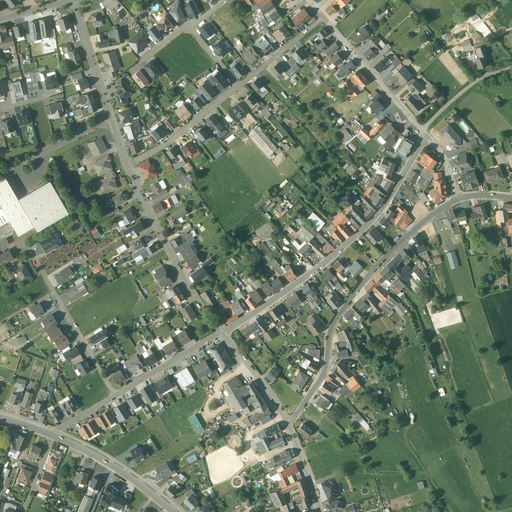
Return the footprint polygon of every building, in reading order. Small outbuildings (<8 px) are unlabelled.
[(21,0),(8,0),(6,2),(11,8),(12,8),(14,7),(14,6),(18,3),(22,0),(21,0)] [(117,0),(106,0),(103,3),(106,7),(105,7),(106,8),(111,13),(118,8),(116,5),(120,3),(117,0)] [(193,1),(189,3),(189,5),(187,6),(187,7),(190,14),(191,15),(195,15),(199,13),(193,0),(193,1)] [(245,0),(249,5),(250,4),(255,10),(270,0),(245,0)] [(289,9),(297,4),(294,0),(292,0),(286,4),(289,9)] [(335,0),(331,4),(331,5),(325,10),(330,16),(336,10),(333,7),(337,3),(338,4),(342,1),(341,0),(335,0)] [(270,2),(260,8),(262,11),(264,14),(270,10),(274,7),(270,2)] [(180,8),(178,4),(175,7),(169,11),(177,21),(179,19),(181,18),(181,20),(185,18),(180,8)] [(166,11),(160,16),(162,19),(165,16),(168,20),(167,20),(168,21),(171,18),(166,11)] [(272,13),(269,15),(273,21),(280,17),(276,11),(272,13)] [(311,17),(305,11),(303,12),(302,11),(297,15),(304,23),(311,17)] [(98,13),(91,15),(93,20),(92,20),(95,28),(101,26),(99,22),(101,21),(100,17),(104,16),(102,12),(99,13),(98,13)] [(260,16),(255,19),(257,23),(258,23),(258,22),(259,21),(265,17),(263,15),(260,16)] [(269,15),(266,17),(265,17),(267,22),(268,24),(273,21),(269,15)] [(304,23),(297,15),(292,20),(295,23),(299,27),(304,23)] [(168,20),(165,16),(162,19),(158,21),(166,31),(173,25),(170,22),(170,23),(168,21),(167,20),(168,20)] [(489,26),(491,25),(491,24),(496,21),(492,16),(485,20),(489,26)] [(66,18),(58,20),(61,30),(64,29),(70,28),(66,18)] [(39,21),(39,22),(41,38),(48,37),(51,36),(50,30),(49,19),(39,21)] [(496,30),(501,27),(498,21),(492,24),(496,30)] [(41,38),(39,22),(29,23),(31,34),(31,40),(34,40),(41,39),(41,38)] [(217,29),(211,22),(208,25),(214,32),(217,29)] [(161,30),(156,23),(153,25),(154,26),(159,32),(161,30)] [(203,27),(199,30),(206,38),(214,32),(208,25),(207,24),(203,27)] [(21,25),(13,27),(16,38),(24,36),(21,25)] [(7,38),(3,39),(2,33),(6,32),(4,26),(0,26),(0,46),(0,48),(9,46),(14,45),(12,37),(10,38),(7,38)] [(154,26),(148,31),(151,35),(154,40),(155,41),(162,35),(159,32),(154,26)] [(290,33),(283,26),(275,32),(280,38),(277,40),(279,42),(290,33)] [(110,40),(109,40),(110,46),(121,44),(120,41),(124,40),(122,28),(114,30),(115,34),(116,39),(110,40)] [(323,28),(317,33),(316,33),(318,36),(321,39),(328,34),(323,28)] [(357,33),(354,36),(354,37),(359,42),(369,34),(363,28),(357,33)] [(148,37),(143,30),(139,33),(140,34),(145,40),(148,37)] [(316,33),(307,40),(311,44),(314,41),(313,40),(318,36),(316,33)] [(140,34),(134,39),(135,40),(130,44),(137,53),(139,53),(140,52),(140,50),(143,48),(143,47),(147,43),(145,40),(140,34)] [(379,41),(375,36),(372,39),(367,43),(371,48),(373,47),(375,50),(376,49),(380,46),(377,43),(379,41)] [(261,41),(258,44),(262,49),(269,44),(264,38),(261,41)] [(103,41),(101,41),(98,42),(99,48),(110,46),(109,40),(103,41)] [(228,49),(222,40),(213,47),(220,56),(221,54),(228,49)] [(318,46),(316,47),(316,48),(315,49),(318,53),(320,51),(320,53),(328,47),(323,41),(318,46)] [(256,42),(251,46),(258,55),(263,51),(262,50),(262,49),(258,44),(257,42),(256,42)] [(334,43),(324,51),(328,57),(338,48),(334,43)] [(262,49),(262,50),(263,51),(267,55),(274,49),(269,44),(262,49)] [(471,44),(462,47),(464,53),(473,50),(471,44)] [(69,45),(62,47),(64,55),(67,54),(67,53),(72,52),(69,45)] [(251,46),(241,54),(250,65),(254,62),(252,61),(259,56),(258,55),(251,46)] [(385,46),(382,48),(382,49),(379,52),(382,56),(389,50),(385,46)] [(483,46),(474,49),(478,59),(486,56),(487,56),(483,46)] [(300,48),(292,54),(298,62),(305,57),(303,54),(304,53),(302,51),(300,48)] [(370,48),(363,54),(369,60),(376,55),(376,54),(373,52),(370,48)] [(231,52),(228,49),(221,54),(224,57),(231,52)] [(302,51),(304,53),(303,54),(305,57),(306,58),(310,55),(304,49),(302,51)] [(72,52),(67,53),(67,54),(71,64),(74,63),(75,64),(81,63),(77,50),(72,52)] [(114,51),(103,55),(104,55),(107,65),(105,66),(107,72),(108,72),(114,70),(119,68),(118,68),(115,61),(117,61),(114,52),(114,51)] [(343,60),(337,53),(330,59),(326,63),(329,66),(333,62),(336,66),(343,60)] [(478,59),(475,60),(479,69),(487,66),(485,61),(487,61),(486,56),(478,59)] [(245,64),(240,58),(235,62),(237,64),(239,63),(242,67),(245,64)] [(397,58),(390,63),(395,69),(401,64),(402,63),(397,58)] [(402,63),(401,64),(405,67),(406,66),(408,67),(412,63),(407,58),(402,63)] [(157,68),(151,61),(144,66),(150,74),(153,78),(154,77),(155,79),(161,73),(160,72),(157,68)] [(345,66),(345,67),(341,70),(340,71),(341,74),(344,75),(349,70),(354,66),(351,61),(345,66)] [(381,62),(381,61),(375,67),(380,73),(387,67),(384,64),(381,62)] [(237,64),(231,69),(238,77),(246,71),(242,67),(239,63),(237,64)] [(283,70),(278,63),(271,69),(276,76),(277,76),(280,73),(283,70)] [(296,64),(291,68),(295,73),(300,68),(296,64)] [(398,72),(395,75),(390,80),(394,84),(399,79),(404,84),(412,77),(408,72),(407,73),(403,69),(404,68),(403,67),(398,72)] [(114,70),(108,72),(110,78),(116,76),(114,70)] [(148,80),(140,70),(133,76),(141,86),(148,80)] [(364,77),(358,70),(352,76),(355,79),(351,83),(348,79),(345,82),(344,83),(346,86),(349,89),(353,86),(364,77)] [(45,71),(39,73),(41,81),(45,80),(44,79),(47,78),(45,71)] [(213,77),(211,78),(216,83),(221,90),(228,83),(219,72),(213,77)] [(26,82),(29,94),(39,91),(37,82),(34,73),(29,74),(31,81),(26,82)] [(208,79),(213,85),(216,83),(211,78),(213,77),(211,75),(207,78),(208,79)] [(58,87),(56,76),(47,78),(44,79),(45,80),(47,90),(51,88),(52,89),(54,88),(58,87)] [(364,77),(353,86),(355,88),(359,84),(362,88),(369,82),(364,77)] [(82,78),(77,79),(79,85),(75,86),(77,91),(84,89),(88,88),(89,87),(86,80),(84,81),(83,79),(82,79),(82,78)] [(125,84),(121,79),(116,83),(120,88),(125,84)] [(213,85),(208,79),(205,82),(205,83),(207,82),(211,87),(213,85)] [(262,85),(257,79),(251,84),(256,91),(259,88),(262,85)] [(414,79),(407,85),(409,88),(416,82),(414,79)] [(416,82),(409,88),(414,93),(416,95),(419,93),(423,88),(417,81),(416,82)] [(22,90),(20,84),(19,82),(11,84),(13,90),(15,99),(23,97),(22,90)] [(211,87),(207,82),(205,83),(199,88),(202,92),(208,100),(216,93),(211,87)] [(120,88),(118,90),(116,93),(115,94),(116,95),(117,96),(118,97),(116,98),(119,107),(128,104),(126,98),(124,98),(124,97),(131,91),(125,84),(120,88)] [(355,88),(353,86),(349,89),(352,92),(355,97),(359,93),(355,88)] [(427,92),(426,93),(430,98),(437,92),(433,87),(431,88),(427,92)] [(269,92),(266,89),(262,92),(259,95),(262,98),(269,92)] [(79,97),(79,99),(81,104),(87,102),(88,106),(95,104),(91,93),(79,97)] [(416,95),(414,93),(411,96),(416,102),(419,99),(416,95)] [(256,101),(251,94),(244,99),(245,99),(250,106),(257,101),(256,101)] [(373,98),(371,100),(373,103),(376,100),(378,102),(382,98),(377,94),(373,98)] [(406,100),(405,101),(410,107),(416,102),(411,96),(409,97),(406,100)] [(197,109),(203,104),(198,97),(191,102),(196,108),(197,109)] [(378,102),(376,100),(373,103),(369,107),(372,109),(371,112),(375,112),(377,114),(384,108),(378,102)] [(196,108),(191,102),(188,105),(193,111),(196,108)] [(416,102),(410,107),(415,113),(421,107),(420,105),(416,102)] [(61,103),(48,106),(49,107),(51,115),(55,114),(56,119),(63,117),(62,112),(63,112),(61,103)] [(95,104),(88,106),(89,108),(88,109),(89,113),(90,113),(97,111),(95,104)] [(183,104),(176,111),(179,114),(183,119),(183,120),(191,114),(187,109),(183,104)] [(237,104),(232,108),(228,111),(237,121),(236,120),(240,116),(241,117),(245,113),(237,104)] [(80,108),(74,111),(76,117),(82,115),(83,115),(81,111),(80,108)] [(81,111),(83,115),(82,115),(83,118),(90,115),(90,113),(89,113),(88,109),(81,111)] [(124,112),(119,113),(122,122),(123,122),(129,120),(133,119),(132,116),(130,110),(124,112)] [(24,113),(24,112),(19,113),(19,114),(17,115),(17,116),(19,126),(28,124),(29,124),(27,116),(26,113),(25,113),(24,113)] [(218,122),(212,115),(206,120),(211,126),(212,127),(218,122)] [(11,120),(7,121),(6,122),(4,123),(3,122),(2,122),(4,130),(5,133),(9,132),(10,131),(13,130),(11,120)] [(166,128),(160,121),(157,124),(159,126),(163,131),(166,128)] [(218,122),(212,127),(211,126),(211,127),(217,134),(224,129),(218,122)] [(380,122),(374,127),(376,128),(374,130),(376,132),(383,125),(380,122)] [(139,123),(131,125),(124,128),(125,132),(127,131),(129,138),(137,136),(138,134),(137,133),(136,132),(135,129),(141,128),(139,123)] [(347,127),(346,125),(337,134),(338,136),(339,136),(346,143),(351,138),(352,138),(355,136),(354,135),(351,137),(345,129),(347,127)] [(163,131),(159,126),(152,132),(154,135),(158,139),(158,140),(163,135),(164,135),(165,134),(165,133),(165,132),(164,132),(163,131)] [(390,126),(380,136),(386,142),(388,140),(389,141),(392,139),(398,133),(390,126)] [(257,127),(249,133),(272,159),(275,157),(272,154),(277,149),(257,127)] [(369,133),(363,127),(359,132),(368,141),(372,136),(369,133)] [(450,127),(445,131),(443,130),(439,133),(442,137),(443,136),(446,138),(450,142),(450,146),(460,147),(460,139),(450,127)] [(203,128),(196,133),(202,141),(208,137),(209,136),(206,132),(203,128)] [(224,129),(217,134),(221,138),(227,133),(224,129)] [(246,136),(242,131),(237,135),(242,140),(246,136)] [(469,140),(476,137),(473,131),(466,134),(469,140)] [(150,135),(146,138),(150,145),(155,142),(150,135)] [(100,138),(88,145),(94,156),(106,150),(100,138)] [(345,147),(354,139),(353,138),(344,145),(345,147)] [(410,150),(414,144),(403,138),(394,153),(405,159),(409,153),(410,153),(411,150),(410,150)] [(389,141),(388,140),(386,142),(383,145),(387,149),(395,142),(392,139),(389,141)] [(476,140),(469,142),(472,149),(478,147),(476,141),(476,140)] [(138,142),(130,145),(133,154),(141,151),(140,149),(139,145),(138,142)] [(195,151),(189,142),(182,147),(183,148),(187,154),(188,156),(195,151)] [(174,147),(166,152),(171,159),(172,159),(175,157),(179,154),(174,147)] [(179,154),(175,157),(178,161),(179,163),(183,160),(179,154)] [(435,161),(426,154),(420,163),(425,166),(429,169),(430,168),(435,161)] [(458,158),(453,160),(456,166),(467,161),(465,156),(465,155),(458,158)] [(108,156),(93,164),(97,173),(102,170),(103,173),(112,169),(108,162),(110,161),(108,156)] [(388,161),(383,159),(379,166),(385,168),(388,161)] [(178,161),(175,164),(175,163),(172,165),(176,170),(179,168),(185,164),(183,160),(179,163),(178,161)] [(148,161),(139,165),(138,168),(143,170),(151,166),(150,166),(148,161)] [(395,164),(388,161),(385,168),(392,171),(395,164)] [(467,161),(456,166),(458,171),(463,169),(469,167),(469,166),(467,161)] [(377,170),(386,176),(388,174),(385,173),(386,169),(385,168),(379,166),(375,164),(372,168),(377,170)] [(151,166),(143,170),(143,172),(147,174),(145,178),(150,179),(151,177),(153,177),(156,175),(155,172),(153,172),(154,168),(152,165),(150,166),(151,166)] [(429,169),(425,166),(422,170),(426,173),(430,176),(434,171),(430,168),(429,169)] [(79,175),(86,173),(83,167),(77,169),(79,175)] [(176,171),(181,184),(188,181),(182,169),(176,171)] [(495,169),(484,173),(487,182),(498,179),(498,181),(504,179),(500,169),(496,171),(495,169)] [(386,176),(377,170),(375,174),(383,178),(384,180),(386,176)] [(418,175),(412,171),(407,180),(413,184),(418,175)] [(474,171),(461,176),(466,190),(479,185),(474,171)] [(426,173),(423,178),(430,182),(433,178),(430,176),(426,173)] [(383,178),(375,174),(372,178),(371,180),(375,183),(378,185),(380,182),(383,178)] [(391,176),(388,174),(386,176),(384,180),(388,181),(384,188),(388,192),(396,179),(391,176)] [(106,179),(96,184),(98,188),(101,187),(105,194),(117,188),(114,182),(115,181),(113,177),(113,175),(106,179)] [(0,182),(0,206),(1,208),(13,229),(18,236),(33,227),(18,200),(5,179),(0,182)] [(435,182),(436,191),(430,194),(430,193),(430,194),(436,204),(442,200),(441,199),(443,198),(444,198),(445,198),(446,197),(446,196),(446,195),(444,180),(442,181),(435,182)] [(49,181),(18,200),(33,227),(36,232),(68,213),(49,181)] [(159,182),(150,187),(154,194),(150,196),(153,200),(167,193),(165,188),(163,189),(159,182)] [(375,183),(372,188),(370,187),(365,193),(370,196),(374,190),(378,185),(375,183)] [(378,185),(374,190),(377,193),(377,194),(378,195),(384,198),(388,193),(381,187),(378,185)] [(419,198),(423,204),(428,200),(423,192),(419,198)] [(122,193),(111,199),(116,207),(126,201),(122,193)] [(370,201),(365,196),(361,200),(366,205),(370,201)] [(376,197),(375,199),(374,198),(371,201),(378,207),(382,201),(376,197)] [(170,198),(164,201),(166,204),(168,208),(173,205),(170,198)] [(377,208),(370,201),(366,205),(369,208),(374,213),(377,208)] [(160,203),(153,207),(157,214),(164,210),(161,205),(160,203)] [(353,204),(343,213),(346,217),(351,213),(357,208),(353,204)] [(483,206),(476,208),(476,207),(472,208),(475,217),(472,218),(473,224),(479,222),(487,220),(487,219),(483,206)] [(285,213),(279,207),(274,212),(280,217),(285,213)] [(0,240),(5,238),(12,234),(13,229),(1,208),(0,208),(0,240)] [(357,208),(351,213),(356,218),(361,213),(357,208)] [(136,219),(129,209),(115,217),(118,222),(122,220),(126,225),(136,219)] [(388,209),(383,216),(389,220),(391,218),(394,213),(388,209)] [(503,210),(498,211),(500,223),(508,222),(508,221),(507,211),(503,211),(503,210)] [(306,218),(317,230),(324,224),(313,212),(306,218)] [(361,213),(356,218),(362,225),(368,220),(361,212),(361,213)] [(453,212),(446,215),(448,219),(449,222),(456,218),(454,214),(453,212)] [(464,212),(454,214),(456,218),(457,222),(466,220),(464,212)] [(400,213),(395,220),(400,223),(405,216),(400,213)] [(176,215),(167,220),(171,228),(179,225),(177,219),(178,218),(176,215)] [(341,215),(332,222),(334,224),(338,221),(343,217),(341,215)] [(407,215),(401,223),(399,226),(400,227),(403,230),(413,221),(407,215)] [(306,223),(299,216),(295,220),(303,227),(306,223)] [(389,220),(383,216),(379,222),(385,227),(390,221),(389,220)] [(400,223),(395,220),(395,221),(391,218),(389,220),(390,221),(394,224),(397,226),(398,227),(400,223)] [(448,219),(444,220),(447,228),(449,231),(452,230),(449,222),(448,219)] [(444,220),(437,222),(440,231),(447,228),(444,220)] [(342,225),(338,221),(334,224),(338,230),(343,226),(342,225)] [(144,230),(140,222),(133,227),(128,230),(129,233),(135,230),(137,234),(144,230)] [(268,223),(255,232),(258,237),(261,241),(275,232),(268,223)] [(319,234),(306,223),(303,227),(296,234),(299,236),(309,245),(313,241),(311,239),(314,235),(316,237),(319,234)] [(327,229),(331,234),(336,230),(332,225),(327,229)] [(351,235),(343,226),(338,230),(346,239),(351,235)] [(296,239),(299,236),(296,234),(291,228),(288,231),(296,239)] [(344,238),(336,230),(331,234),(336,239),(339,242),(344,238)] [(375,235),(371,230),(366,235),(373,244),(378,240),(379,240),(375,235)] [(254,231),(250,234),(254,240),(258,237),(255,232),(254,231)] [(103,240),(99,232),(94,234),(98,242),(103,240)] [(384,239),(378,232),(375,235),(379,240),(378,240),(380,242),(384,239)] [(191,234),(187,235),(188,236),(184,239),(185,242),(193,238),(191,234)] [(418,234),(413,239),(417,247),(423,244),(418,234)] [(49,237),(40,242),(43,248),(55,240),(53,235),(52,235),(49,237)] [(196,236),(193,238),(185,242),(187,245),(192,242),(197,239),(196,236)] [(178,237),(171,241),(174,248),(182,244),(180,240),(178,237)] [(5,238),(0,240),(0,248),(8,244),(5,238)] [(506,256),(511,255),(511,247),(508,248),(507,239),(502,240),(504,249),(505,249),(506,256)] [(55,240),(43,248),(46,253),(55,247),(59,245),(58,245),(55,240)] [(140,240),(131,245),(133,248),(132,248),(134,252),(144,246),(140,240)] [(320,248),(313,241),(309,245),(312,248),(312,249),(315,252),(320,248)] [(327,242),(327,241),(323,245),(324,246),(329,251),(333,247),(327,242)] [(187,245),(183,247),(185,250),(190,247),(191,248),(195,246),(192,242),(187,245)] [(275,257),(263,243),(257,248),(262,254),(260,256),(267,264),(266,264),(268,266),(271,268),(277,264),(274,259),(275,257)] [(307,243),(299,251),(305,258),(309,254),(308,253),(312,249),(312,248),(309,245),(307,243)] [(423,244),(417,247),(418,249),(419,248),(422,253),(426,251),(423,244)] [(152,245),(145,249),(146,249),(147,252),(149,255),(156,251),(152,245)] [(124,246),(116,251),(118,255),(119,255),(127,250),(124,246)] [(190,247),(185,250),(181,253),(183,256),(186,261),(195,255),(191,248),(190,247)] [(320,248),(315,252),(322,258),(326,254),(321,249),(320,248)] [(406,253),(403,249),(398,254),(404,259),(406,262),(408,261),(407,259),(410,257),(406,253)] [(0,256),(0,255),(0,263),(1,266),(13,259),(8,251),(0,256)] [(142,255),(140,252),(133,256),(137,263),(146,258),(145,257),(143,254),(142,255)] [(455,253),(448,255),(452,269),(459,268),(455,253)] [(195,255),(186,261),(191,268),(191,267),(196,264),(200,262),(195,255)] [(396,256),(387,265),(392,271),(393,271),(396,274),(397,274),(402,270),(397,265),(401,262),(396,256)] [(203,268),(204,269),(214,263),(211,258),(202,264),(204,267),(203,268)] [(338,261),(333,266),(338,271),(336,273),(342,280),(346,276),(340,270),(344,267),(343,266),(338,261)] [(351,266),(348,270),(355,277),(363,268),(356,261),(351,266)] [(284,274),(277,264),(271,268),(274,270),(275,271),(281,276),(284,274)] [(17,269),(14,270),(15,271),(21,282),(31,277),(24,265),(22,266),(17,269)] [(72,265),(60,272),(64,279),(76,272),(72,265)] [(289,265),(284,268),(285,271),(287,270),(287,271),(284,273),(290,281),(296,276),(289,265)] [(392,271),(387,265),(385,267),(388,271),(389,271),(392,274),(394,273),(392,271)] [(411,269),(408,265),(405,267),(411,274),(414,272),(411,269)] [(388,271),(385,267),(380,272),(385,278),(386,279),(392,274),(389,271),(388,271)] [(411,274),(405,267),(402,270),(409,276),(411,274)] [(417,271),(414,267),(411,269),(414,272),(422,281),(425,278),(419,272),(417,271)] [(204,269),(203,268),(191,276),(196,282),(207,274),(204,269)] [(171,282),(164,270),(163,270),(157,274),(154,275),(161,287),(164,286),(171,282)] [(328,270),(322,274),(330,285),(333,282),(330,279),(334,276),(328,270)] [(409,276),(402,270),(397,274),(403,281),(409,276)] [(385,278),(380,272),(373,279),(379,285),(380,283),(385,278)] [(422,281),(414,272),(411,274),(421,286),(424,283),(422,281)] [(290,281),(284,273),(284,274),(281,276),(286,283),(290,281)] [(403,283),(398,277),(392,282),(397,288),(403,283)] [(278,278),(269,284),(273,290),(275,291),(283,285),(278,278)] [(386,279),(385,278),(380,283),(383,286),(385,284),(388,287),(389,286),(388,286),(391,284),(386,279)] [(380,286),(372,280),(367,284),(371,288),(375,292),(376,291),(380,286)] [(253,282),(250,285),(254,291),(255,290),(256,290),(258,289),(253,282)] [(268,282),(264,284),(264,283),(261,286),(260,286),(261,287),(267,295),(273,290),(269,284),(268,282)] [(397,288),(392,282),(391,284),(388,286),(389,286),(395,294),(399,290),(397,288)] [(308,284),(302,288),(306,295),(312,291),(308,284)] [(78,289),(66,297),(71,303),(83,296),(81,294),(87,291),(85,289),(85,288),(84,286),(78,289)] [(176,286),(169,291),(172,296),(173,298),(180,293),(176,286)] [(388,295),(380,286),(376,291),(384,299),(388,295)] [(254,291),(253,292),(253,293),(250,296),(251,296),(256,302),(262,298),(256,290),(255,290),(254,291)] [(312,291),(306,295),(310,300),(316,295),(312,291)] [(380,306),(387,315),(394,308),(398,304),(388,295),(384,299),(376,291),(375,292),(383,299),(385,301),(380,306)] [(368,292),(362,298),(365,301),(366,301),(371,296),(368,292)] [(180,293),(173,298),(175,301),(177,305),(185,300),(180,293)] [(239,296),(236,293),(233,295),(237,301),(238,300),(239,303),(242,301),(239,296)] [(295,293),(287,299),(287,298),(286,299),(293,308),(293,307),(301,302),(299,298),(295,293)] [(316,295),(310,300),(314,306),(320,302),(316,295)] [(256,302),(251,296),(245,300),(252,310),(258,306),(256,302)] [(302,296),(299,298),(301,302),(304,305),(307,302),(302,296)] [(338,302),(333,296),(327,300),(334,308),(340,304),(338,302)] [(213,306),(207,297),(203,300),(209,308),(213,306)] [(362,298),(361,297),(358,301),(359,302),(358,303),(364,310),(369,306),(365,301),(362,298)] [(373,298),(368,302),(366,301),(365,301),(369,306),(370,305),(377,314),(383,310),(380,306),(379,304),(373,298)] [(237,301),(230,305),(231,306),(232,308),(236,314),(237,315),(244,311),(239,303),(238,300),(237,301)] [(229,303),(220,308),(223,313),(224,314),(232,308),(230,305),(229,303)] [(364,310),(358,303),(356,305),(362,312),(364,310)] [(407,312),(400,303),(394,308),(401,317),(407,312)] [(35,306),(29,310),(30,311),(31,311),(36,318),(41,315),(41,314),(44,312),(40,304),(35,306)] [(356,305),(355,304),(350,309),(354,314),(359,319),(359,318),(363,315),(364,314),(356,305)] [(189,306),(183,310),(180,312),(187,323),(196,317),(189,306)] [(281,314),(276,307),(269,312),(274,319),(277,317),(281,314)] [(220,308),(214,312),(216,317),(222,314),(223,313),(220,308)] [(315,313),(311,317),(315,322),(316,321),(318,323),(321,321),(316,314),(315,313)] [(222,314),(216,317),(223,328),(230,324),(227,320),(226,321),(222,314)] [(52,316),(42,322),(46,328),(45,329),(52,325),(53,326),(55,325),(57,324),(52,316)] [(280,321),(277,323),(280,327),(287,322),(284,318),(280,321)] [(359,319),(352,324),(356,328),(361,322),(360,322),(362,320),(359,318),(359,319)] [(261,327),(256,320),(250,325),(255,332),(257,330),(261,327)] [(318,323),(316,321),(315,322),(312,325),(309,327),(315,335),(323,329),(318,323)] [(52,325),(45,329),(47,333),(56,327),(55,325),(53,326),(52,325)] [(250,325),(241,331),(246,338),(253,332),(254,333),(253,334),(256,337),(257,336),(255,332),(250,325)] [(56,327),(47,333),(49,337),(56,333),(55,332),(58,330),(56,327)] [(353,341),(346,328),(339,332),(344,341),(345,340),(347,342),(353,341)] [(58,330),(55,332),(56,333),(49,337),(53,343),(55,342),(64,337),(59,329),(58,330)] [(95,336),(90,338),(93,343),(95,342),(96,344),(105,339),(108,336),(104,330),(102,332),(97,335),(95,336)] [(275,336),(270,330),(264,335),(268,341),(275,336)] [(177,336),(176,336),(177,336),(182,346),(191,341),(185,331),(177,336)] [(64,337),(55,342),(59,348),(65,345),(65,346),(67,345),(69,344),(65,336),(64,337)] [(20,338),(17,338),(8,343),(9,345),(11,345),(13,347),(15,346),(16,347),(23,343),(20,338)] [(105,339),(96,344),(100,351),(109,346),(108,344),(105,339)] [(162,345),(158,340),(154,343),(159,352),(163,349),(166,347),(164,344),(162,345)] [(344,341),(334,344),(336,349),(340,348),(342,347),(343,346),(347,344),(347,342),(345,340),(344,341)] [(353,341),(347,342),(347,344),(349,349),(349,352),(355,351),(354,347),(356,347),(353,341)] [(170,345),(168,342),(164,344),(166,347),(163,349),(167,356),(172,354),(178,350),(173,343),(170,345)] [(209,351),(214,358),(224,351),(220,344),(214,348),(209,351)] [(140,346),(135,349),(139,357),(142,355),(144,354),(141,349),(140,346)] [(75,347),(63,354),(67,360),(71,358),(79,353),(75,347)] [(315,349),(308,349),(307,353),(310,354),(310,355),(316,358),(319,358),(320,350),(315,349)] [(341,351),(337,352),(339,359),(356,355),(355,351),(349,352),(349,349),(341,351)] [(157,363),(150,350),(146,352),(146,353),(149,357),(145,360),(149,368),(150,367),(149,367),(153,365),(154,365),(154,364),(157,362),(157,363)] [(214,358),(218,365),(229,359),(229,358),(225,351),(224,351),(214,358)] [(367,364),(361,354),(357,356),(363,366),(367,364)] [(76,366),(84,361),(80,356),(72,360),(76,366)] [(125,364),(127,368),(131,375),(143,368),(136,357),(125,364)] [(310,362),(304,357),(299,365),(306,370),(307,368),(310,362)] [(218,365),(223,373),(228,370),(233,366),(229,359),(218,365)] [(84,361),(76,366),(82,376),(90,371),(88,368),(89,367),(87,364),(86,364),(84,361)] [(347,370),(340,361),(334,367),(337,370),(342,374),(347,370)] [(205,362),(194,369),(200,379),(212,372),(205,362)] [(317,365),(310,362),(307,368),(314,371),(317,365)] [(274,366),(272,369),(272,368),(272,369),(266,377),(273,381),(279,373),(275,370),(276,368),(274,366)] [(440,378),(436,366),(430,368),(434,380),(440,378)] [(194,382),(186,368),(173,376),(181,390),(194,382)] [(347,370),(342,374),(347,378),(349,378),(352,375),(347,369),(347,370)] [(115,376),(113,377),(117,385),(126,380),(121,372),(120,373),(115,376)] [(309,377),(301,372),(296,381),(294,380),(291,385),(298,389),(299,389),(304,382),(305,383),(309,377)] [(332,377),(329,375),(324,380),(333,386),(335,383),(337,380),(332,377)] [(166,378),(160,381),(166,391),(171,388),(172,387),(171,385),(166,378)] [(237,378),(231,381),(238,392),(243,388),(237,378)] [(351,380),(346,384),(353,392),(361,386),(354,378),(351,380)] [(26,382),(17,379),(14,386),(24,390),(26,382)] [(166,391),(160,381),(154,385),(158,392),(160,395),(162,394),(166,391)] [(231,381),(223,385),(229,395),(230,397),(232,396),(238,392),(231,381)] [(333,387),(324,381),(320,388),(329,394),(333,387)] [(243,388),(238,392),(241,398),(250,392),(252,391),(252,392),(256,390),(252,383),(243,388)] [(351,390),(346,384),(341,389),(339,391),(343,396),(351,390)] [(24,390),(14,386),(14,388),(16,389),(15,393),(14,393),(14,394),(21,397),(24,390)] [(148,387),(140,392),(144,398),(147,403),(148,404),(150,403),(155,400),(148,387)] [(39,392),(36,403),(44,405),(45,400),(47,395),(39,392)] [(241,398),(238,392),(232,396),(235,402),(240,411),(242,409),(246,407),(244,403),(241,398)] [(252,397),(250,398),(253,404),(261,399),(258,393),(252,397)] [(14,394),(12,394),(9,402),(17,405),(18,402),(19,402),(21,397),(14,394)] [(32,396),(25,394),(21,406),(27,408),(32,396)] [(229,395),(224,399),(228,406),(230,404),(235,402),(232,396),(230,397),(229,395)] [(136,396),(127,402),(132,409),(132,410),(133,410),(140,406),(138,403),(139,402),(138,399),(136,396)] [(329,401),(321,396),(316,403),(319,406),(324,409),(324,408),(329,401)] [(253,404),(255,407),(264,402),(262,399),(261,399),(253,404)] [(60,406),(59,406),(63,412),(65,416),(76,410),(73,406),(70,400),(69,400),(60,406)] [(240,411),(235,402),(230,404),(236,413),(237,412),(240,411)] [(271,414),(264,402),(255,407),(256,410),(260,407),(262,411),(258,413),(247,420),(251,426),(257,423),(271,414)] [(44,405),(36,403),(35,405),(33,411),(41,413),(44,405)] [(60,406),(59,404),(53,407),(54,409),(58,415),(63,412),(59,406),(60,406)] [(122,405),(114,410),(118,417),(121,421),(121,420),(128,416),(129,417),(129,416),(126,411),(122,405)] [(324,409),(319,406),(317,409),(325,415),(327,411),(324,408),(324,409)] [(58,415),(54,409),(49,412),(55,422),(60,419),(58,415)] [(108,412),(102,415),(109,426),(114,422),(112,419),(109,412),(108,412)] [(369,426),(358,413),(354,417),(366,429),(368,426),(369,426)] [(102,415),(97,419),(101,426),(103,429),(109,426),(102,415)] [(237,420),(234,416),(228,420),(231,424),(237,420)] [(203,433),(193,417),(188,420),(197,436),(203,433)] [(92,422),(86,425),(92,436),(98,432),(92,422)] [(281,432),(278,424),(264,431),(265,434),(267,439),(281,432)] [(312,432),(303,424),(298,431),(307,438),(312,432)] [(86,425),(81,429),(85,436),(87,439),(92,436),(86,425)] [(264,431),(252,437),(253,440),(265,434),(264,431)] [(326,439),(319,433),(315,438),(319,442),(326,439)] [(265,434),(253,440),(258,448),(261,455),(278,447),(275,441),(270,444),(267,439),(265,434)] [(27,439),(19,436),(18,440),(15,446),(14,449),(20,451),(22,452),(27,439)] [(282,438),(275,441),(278,447),(285,444),(282,438)] [(41,449),(32,446),(28,455),(34,458),(37,459),(41,449)] [(132,453),(136,461),(143,457),(145,456),(144,456),(140,448),(139,449),(132,453)] [(288,452),(286,453),(285,452),(280,454),(282,460),(279,461),(277,462),(279,465),(292,459),(288,452)] [(60,457),(53,454),(51,459),(55,461),(53,466),(49,465),(47,468),(50,469),(50,470),(54,472),(60,457)] [(279,461),(276,456),(269,460),(270,461),(274,468),(279,465),(277,462),(279,461)] [(166,463),(156,469),(157,472),(157,474),(160,479),(166,475),(171,472),(171,471),(166,463)] [(278,473),(278,474),(282,483),(288,481),(286,477),(298,471),(295,465),(278,473)] [(26,470),(22,469),(18,479),(20,480),(27,482),(31,472),(26,470)] [(171,472),(166,475),(168,478),(175,474),(173,470),(171,471),(171,472)] [(88,475),(81,472),(78,479),(77,482),(84,485),(88,475)] [(282,483),(278,474),(275,475),(282,489),(290,485),(288,481),(282,483)] [(46,475),(44,475),(41,482),(49,485),(52,478),(46,475)] [(102,481),(93,477),(91,482),(90,481),(88,485),(89,486),(94,488),(98,490),(102,481)] [(183,484),(178,479),(175,483),(177,485),(180,487),(183,484)] [(302,479),(297,482),(298,487),(301,493),(306,491),(305,487),(302,479)] [(338,486),(335,479),(330,481),(322,484),(324,489),(325,488),(327,494),(338,490),(336,487),(338,486)] [(49,485),(41,482),(38,490),(40,491),(46,493),(46,492),(49,485)] [(174,488),(171,486),(165,492),(172,497),(180,487),(177,485),(174,488)] [(282,489),(280,490),(282,494),(292,489),(290,485),(282,489)] [(89,486),(77,511),(87,511),(92,503),(93,503),(94,499),(93,499),(95,494),(92,493),(94,488),(89,486)] [(105,492),(106,493),(107,493),(113,498),(115,496),(118,492),(112,486),(111,487),(108,486),(105,492)] [(280,490),(272,493),(279,508),(283,506),(287,504),(282,494),(280,490)] [(326,495),(329,500),(333,499),(338,497),(337,494),(339,493),(338,490),(327,494),(326,495)] [(191,491),(184,495),(188,499),(191,495),(194,493),(191,491)] [(301,493),(290,497),(292,501),(307,495),(308,495),(306,491),(301,493)] [(128,504),(131,496),(125,493),(123,499),(126,501),(125,503),(128,504)] [(191,495),(188,499),(184,502),(191,509),(196,505),(199,502),(191,495)] [(292,501),(290,503),(292,507),(296,506),(296,505),(296,504),(302,502),(304,507),(310,505),(307,495),(292,501)] [(112,502),(104,496),(103,497),(99,504),(106,509),(110,506),(112,502)] [(125,503),(126,501),(123,499),(120,498),(120,499),(118,498),(115,496),(113,498),(112,502),(110,506),(120,510),(121,507),(123,508),(125,503)] [(333,501),(333,499),(329,500),(324,502),(325,505),(326,505),(328,510),(328,511),(327,511),(332,511),(341,509),(340,505),(341,503),(341,501),(338,501),(338,500),(333,501)] [(290,503),(287,504),(283,506),(285,511),(293,511),(292,507),(290,503)]
